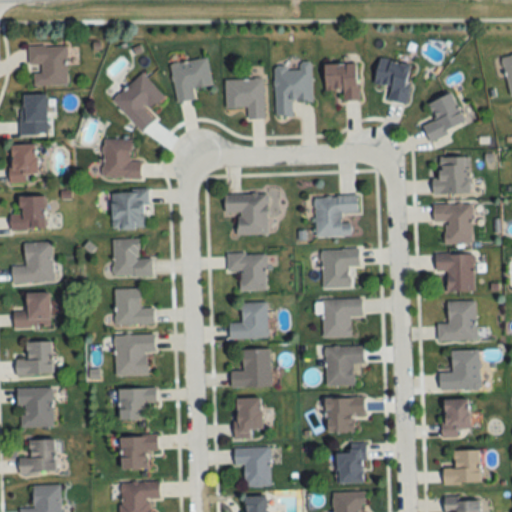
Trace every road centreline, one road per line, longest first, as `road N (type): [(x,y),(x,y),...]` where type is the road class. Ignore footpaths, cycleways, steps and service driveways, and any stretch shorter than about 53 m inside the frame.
road 1 (residential): [(404,511),(394,191),(377,166)]
road 2 (residential): [(197,511),(186,194),(198,169)]
road 3 (residential): [(198,169),(235,157),(360,158),(377,166)]
